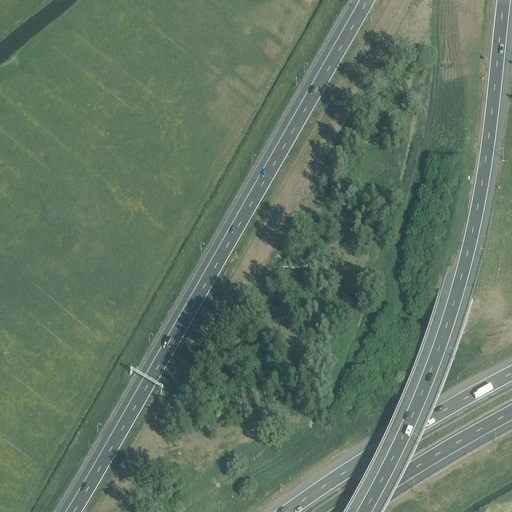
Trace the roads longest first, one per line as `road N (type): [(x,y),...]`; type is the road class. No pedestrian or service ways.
road 1 (motorway): [(368,0),(73,511)]
road 2 (motorway): [(365,511),(432,370),(465,264),(504,0)]
road 3 (motorway): [(511,374),(288,511)]
road 4 (motorway): [(346,511),(511,412)]
